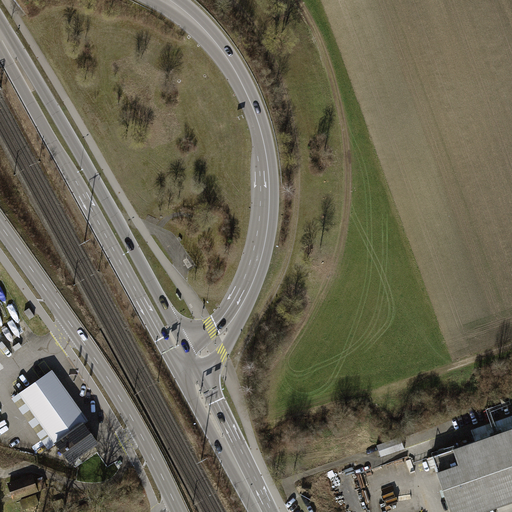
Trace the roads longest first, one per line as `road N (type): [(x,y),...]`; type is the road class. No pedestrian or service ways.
road 1 (track): [(229,374),(277,286),(297,200),(297,151),(282,83),(261,36),(231,0)]
road 2 (tertiary): [(193,359),(215,345),(239,306),(255,264),(266,188),(263,140),(246,91),(186,13)]
road 3 (tertiary): [(0,224),(126,407),(179,511)]
road 4 (secondary): [(24,75),(30,102),(178,368)]
road 5 (secondary): [(193,359),(46,95),(24,75)]
road 6 (track): [(511,345),(359,397)]
